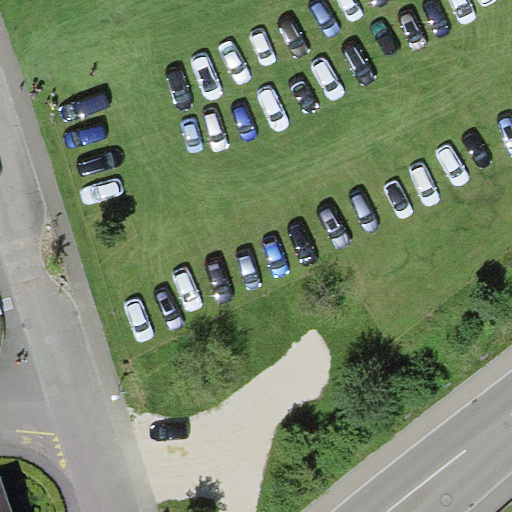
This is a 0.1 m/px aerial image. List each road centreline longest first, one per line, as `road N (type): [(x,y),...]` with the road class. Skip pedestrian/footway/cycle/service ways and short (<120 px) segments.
road 1 (residential): [(74,383),(0,117)]
road 2 (secondary): [(397,511),(511,419)]
road 3 (residential): [(113,511),(74,383)]
